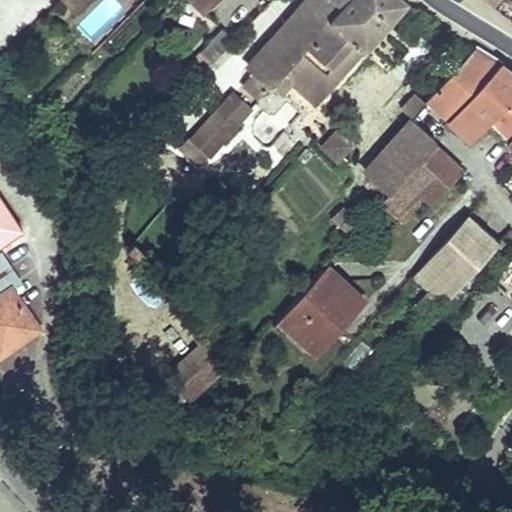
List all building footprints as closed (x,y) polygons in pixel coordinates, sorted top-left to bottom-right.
[(0,0),(0,55),(55,0),(0,0)] [(76,14),(90,0),(59,0),(56,3),(63,10),(68,5),(76,14)] [(190,0),(204,13),(217,0),(190,0)] [(348,0),(327,24),(301,54),(335,84),(407,3),(403,0),(348,0)] [(304,0),(302,2),(327,24),(348,0),(304,0)] [(500,0),(480,0),(486,5),(492,9),(500,0)] [(327,24),(302,2),(248,63),(254,68),(274,46),(293,63),(301,54),(327,24)] [(225,48),(233,39),(222,29),(214,37),(225,48)] [(225,48),(214,37),(183,71),(194,81),(225,48)] [(269,90),(293,63),(274,46),(254,68),(265,78),(261,82),(269,90)] [(448,121),(498,64),(476,48),(428,101),(448,121)] [(491,120),(511,139),(511,137),(511,73),(501,65),(498,64),(448,121),(471,142),(491,120)] [(269,90),(261,82),(255,89),(263,96),(265,94),(269,90)] [(178,136),(202,161),(254,111),(231,86),(178,136)] [(411,119),(362,172),(389,196),(436,145),(432,138),(411,119)] [(338,162),(356,142),(336,125),(319,145),(338,162)] [(436,145),(389,196),(382,204),(400,220),(422,196),(430,203),(461,169),(436,145)] [(99,168),(106,174),(112,168),(105,161),(99,168)] [(88,176),(97,184),(104,176),(95,169),(88,176)] [(0,246),(26,228),(0,191),(0,246)] [(482,229),(467,215),(413,275),(428,290),(482,229)] [(497,242),(482,229),(428,290),(438,299),(441,296),(446,300),(486,254),(493,246),(497,242)] [(497,242),(493,246),(501,253),(508,246),(500,239),(497,242)] [(132,241),(125,249),(136,261),(143,253),(132,241)] [(494,261),(486,254),(446,300),(454,307),(494,261)] [(511,257),(490,284),(511,302),(511,257)] [(326,266),(277,320),(314,354),(363,300),(326,266)] [(511,320),(511,302),(490,284),(461,317),(474,328),(493,344),(511,320)] [(11,288),(0,295),(0,304),(15,294),(11,288)] [(438,299),(428,290),(413,308),(422,316),(438,299)] [(0,354),(39,328),(15,294),(0,304),(0,354)] [(461,317),(449,331),(463,342),(474,328),(461,317)] [(511,320),(493,344),(511,360),(511,320)] [(511,471),(511,462),(506,458),(499,469),(509,476),(511,471)]
